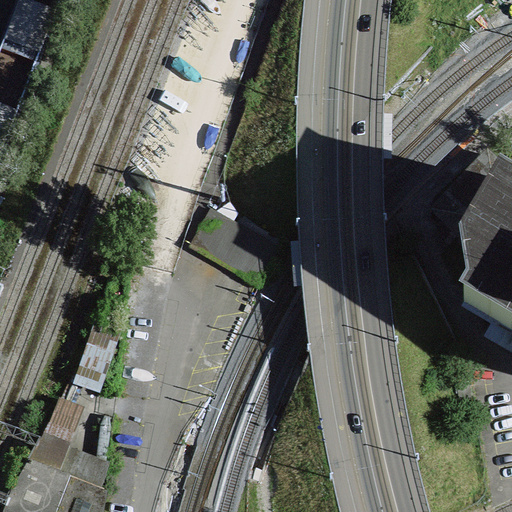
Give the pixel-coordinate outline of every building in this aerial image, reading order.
[(511,190),(500,183),(506,173),(487,155),(433,212),(465,243),(462,248),(468,280),(470,292),(511,316),(511,190)] [(199,251),(259,284),(275,256),(215,222),(199,251)] [(105,308),(108,313),(112,315),(117,313),(120,308),(120,305),(118,301),(113,300),(108,302),(105,308)] [(125,331),(97,322),(76,385),(104,395),(125,331)] [(87,408),(61,398),(37,463),(103,487),(112,462),(72,448),(87,408)] [(101,511),(106,492),(29,462),(11,495),(4,511),(101,511)]
